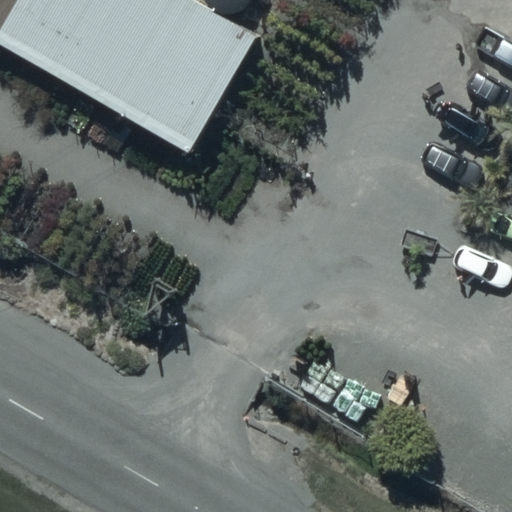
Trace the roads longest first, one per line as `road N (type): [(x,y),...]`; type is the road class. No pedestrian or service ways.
road 1 (unknown): [(78,430),(186,282),(369,0)]
road 2 (secondary): [(222,511),(0,385)]
